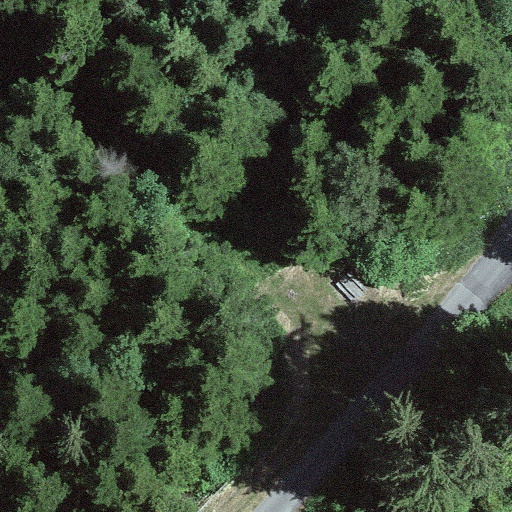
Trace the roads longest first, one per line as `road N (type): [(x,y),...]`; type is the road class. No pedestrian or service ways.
road 1 (track): [(0,46),(395,378)]
road 2 (track): [(276,511),(511,262)]
